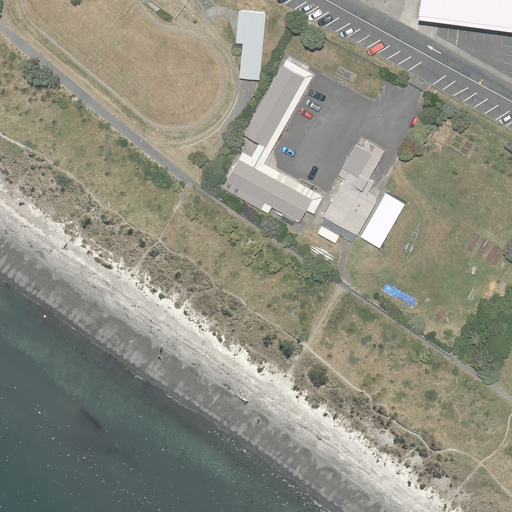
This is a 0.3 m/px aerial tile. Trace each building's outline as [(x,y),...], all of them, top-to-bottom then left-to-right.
[(143,0),(143,1),(142,3),(169,21),(170,19),(171,17),(146,0),(143,0)] [(511,0),(419,0),(418,10),(511,22),(511,0)] [(252,79),(258,80),(265,13),(238,11),(235,43),(242,43),(239,78),(244,78),(247,79),(249,79),(252,79)] [(286,65),(244,136),(264,147),(306,76),(286,65)] [(383,158),(356,142),(334,179),(341,183),(320,220),(352,239),(376,200),(363,192),(383,158)] [(313,200),(242,158),(224,187),(262,209),(266,201),(301,221),(313,200)] [(409,202),(387,189),(361,233),(382,246),(409,202)] [(426,309),(408,299),(403,307),(421,318),(426,309)]
